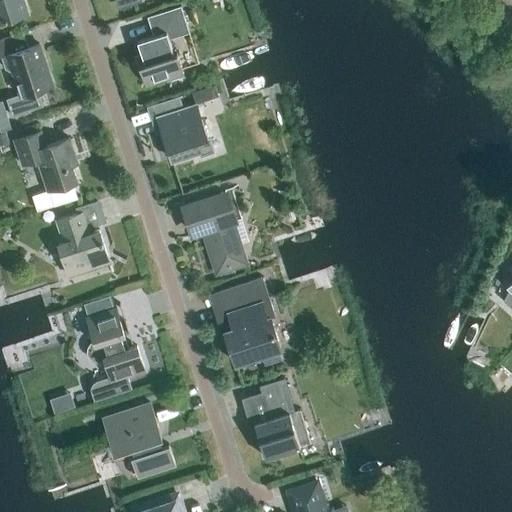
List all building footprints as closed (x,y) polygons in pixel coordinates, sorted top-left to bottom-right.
[(0,0),(0,19),(27,11),(23,0),(0,0)] [(187,24),(181,5),(147,16),(154,35),(137,40),(145,62),(139,63),(145,83),(166,76),(167,79),(184,74),(177,51),(174,52),(167,31),(187,24)] [(23,31),(0,38),(0,56),(2,56),(6,67),(10,69),(12,69),(15,77),(17,77),(23,94),(9,99),(15,115),(43,105),(38,89),(50,85),(45,68),(47,67),(39,43),(28,47),(23,31)] [(215,84),(193,91),(196,102),(218,95),(215,84)] [(171,159),(210,146),(196,102),(157,115),(171,159)] [(8,113),(0,115),(0,124),(2,130),(12,127),(8,113)] [(75,154),(69,137),(46,144),(41,129),(14,138),(22,163),(37,158),(48,189),(32,195),(37,210),(78,197),(73,182),(78,180),(70,156),(75,154)] [(0,144),(0,146),(10,143),(7,132),(0,134),(0,144)] [(218,270),(245,262),(244,261),(231,220),(234,219),(226,192),(185,205),(193,232),(204,228),(218,270)] [(90,232),(83,211),(57,219),(63,240),(58,242),(69,275),(110,261),(99,229),(90,232)] [(263,275),(209,293),(222,333),(225,332),(235,362),(262,353),(263,356),(264,358),(266,359),(269,360),(272,360),(274,359),(276,358),(278,356),(279,353),(279,351),(278,348),(281,347),(271,317),(276,315),(263,275)] [(87,318),(113,309),(109,295),(83,303),(87,318)] [(105,356),(111,375),(96,380),(93,382),(91,386),(91,391),(94,399),(132,387),(128,375),(145,369),(137,345),(129,347),(116,308),(87,318),(95,342),(92,344),(90,347),(90,350),(91,354),(94,356),(97,358),(100,358),(105,356)] [(295,409),(284,376),(259,384),(270,417),(255,422),(265,457),(301,445),(300,443),(311,440),(301,408),(295,409)] [(162,437),(150,402),(103,417),(114,452),(131,446),(134,454),(133,455),(139,473),(175,462),(169,443),(163,445),(160,437),(162,437)] [(326,511),(317,482),(290,491),(296,511),(331,511),(330,509),(326,511)] [(184,511),(179,495),(177,495),(177,494),(135,507),(136,511),(184,511)]
